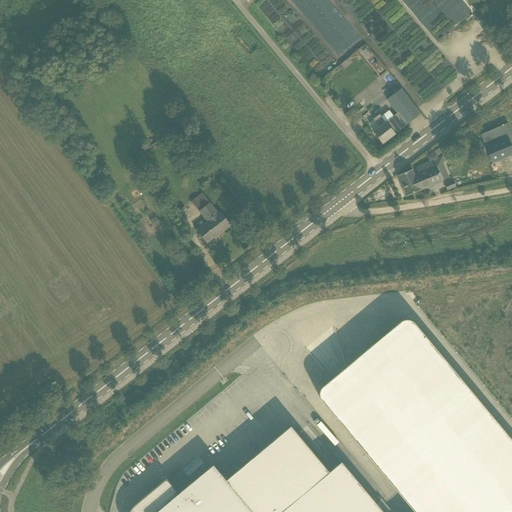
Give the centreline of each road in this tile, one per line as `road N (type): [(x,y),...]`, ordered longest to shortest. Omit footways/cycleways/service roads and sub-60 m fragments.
road 1 (tertiary): [(43,433),(511,67)]
road 2 (unclassified): [(87,511),(129,444),(261,344)]
road 3 (track): [(337,204),(361,213),(511,190)]
